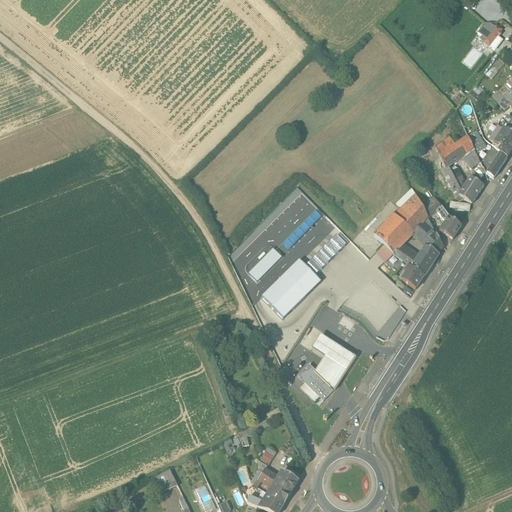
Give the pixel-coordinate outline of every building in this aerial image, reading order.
[(483,38),(486,40),(495,29),(491,26),(485,26),(478,34),(483,38)] [(495,29),(486,40),(483,38),(480,41),(489,48),(497,38),(501,32),(496,28),(495,29)] [(502,42),(497,38),(489,48),(494,52),(502,42)] [(497,58),(484,72),(491,79),(505,65),(497,58)] [(511,89),(503,98),(511,107),(511,106),(511,89)] [(499,137),(495,143),(502,147),(511,153),(511,152),(511,132),(505,128),(499,137)] [(499,137),(492,132),(488,138),(493,142),(495,143),(499,137)] [(486,149),(476,133),(468,137),(475,149),(477,155),(486,149)] [(468,137),(460,142),(465,155),(475,149),(468,137)] [(450,140),(436,149),(439,155),(454,146),(450,140)] [(454,146),(439,155),(445,168),(446,169),(449,167),(465,155),(460,142),(454,146)] [(499,151),(495,146),(488,155),(491,157),(492,156),(497,159),(502,153),(499,151)] [(511,153),(502,147),(499,151),(502,153),(509,157),(511,153)] [(475,149),(465,155),(470,164),(472,163),(479,159),(477,155),(475,149)] [(497,159),(488,174),(495,178),(509,157),(502,153),(497,159)] [(491,157),(484,168),(484,169),(487,174),(488,174),(497,159),(492,156),(491,157)] [(479,159),(472,163),(474,168),(478,173),(484,169),(484,168),(479,159)] [(463,191),(449,167),(446,169),(445,168),(441,170),(442,171),(441,171),(442,174),(443,173),(457,198),(460,196),(463,191)] [(485,186),(472,177),(463,191),(460,196),(464,198),(472,204),(485,186)] [(378,239),(384,246),(404,224),(409,219),(418,228),(427,219),(426,217),(423,210),(413,191),(400,205),(405,210),(378,239)] [(430,206),(423,210),(426,217),(434,212),(437,216),(443,211),(435,200),(429,204),(430,206)] [(449,218),(443,211),(437,216),(444,225),(439,232),(452,241),(462,228),(449,218)] [(409,219),(404,224),(414,234),(418,228),(409,219)] [(427,219),(418,228),(426,246),(439,254),(442,247),(427,219)] [(404,224),(384,246),(394,255),(400,249),(414,234),(404,224)] [(337,238),(308,266),(316,275),(345,247),(337,238)] [(426,246),(417,260),(413,267),(426,276),(439,254),(426,246)] [(417,260),(400,249),(394,255),(404,262),(413,267),(417,260)] [(273,250),(248,275),(257,284),(282,258),(273,250)] [(262,300),(283,321),(320,284),(299,262),(262,300)] [(413,267),(404,262),(402,265),(408,268),(406,271),(407,272),(403,280),(417,289),(426,276),(413,267)] [(309,328),(302,341),(309,345),(317,332),(309,328)] [(355,359),(320,336),(312,350),(324,358),(317,370),(315,372),(335,391),(333,392),(334,393),(336,389),(355,359)] [(315,372),(309,366),(297,377),(305,385),(300,389),(315,403),(319,399),(323,403),(333,392),(314,374),(315,372)] [(253,432),(239,439),(241,448),(254,444),(253,432)] [(274,457),(265,452),(260,460),(268,466),(274,457)] [(272,474),(265,470),(263,469),(262,471),(263,473),(262,475),(268,479),(272,474)] [(170,471),(156,479),(158,484),(162,493),(177,487),(170,471)] [(298,481),(284,473),(281,477),(278,478),(272,474),(268,479),(291,493),(298,481)] [(268,479),(262,475),(260,478),(258,477),(257,479),(258,480),(265,484),(268,479)] [(291,493),(268,479),(265,484),(272,488),(272,491),(269,496),(284,506),(291,493)] [(158,484),(152,486),(156,495),(162,493),(158,484)] [(248,505),(260,510),(264,511),(280,511),(284,506),(269,496),(264,504),(249,498),(247,502),(248,505)] [(188,511),(189,511),(184,499),(179,502),(184,511),(183,511),(188,511)]
